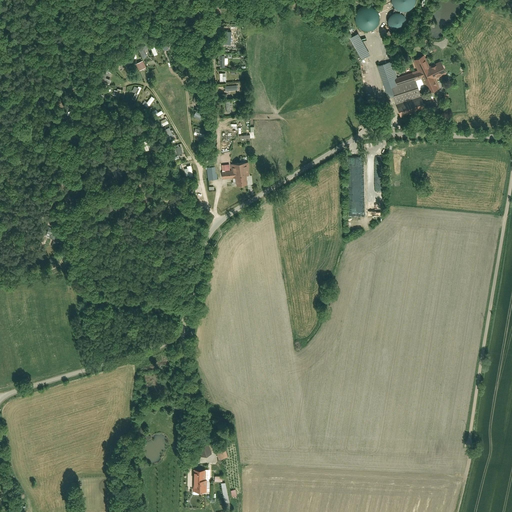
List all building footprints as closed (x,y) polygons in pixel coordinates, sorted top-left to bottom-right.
[(389,0),(391,4),(395,9),(401,12),(407,11),(412,7),(414,2),(413,0),(389,0)] [(386,20),(387,27),(391,32),(396,34),(403,31),(407,26),(407,21),(403,15),(396,13),(389,15),(386,20)] [(363,57),(371,52),(362,36),(354,40),(363,57)] [(150,45),(154,54),(160,51),(156,42),(150,45)] [(144,45),(138,48),(143,59),(149,56),(144,45)] [(437,91),(434,84),(433,79),(444,75),(440,65),(427,69),(423,57),(412,60),(417,72),(398,79),(392,61),(377,66),(383,85),(388,84),(400,118),(426,109),(419,90),(425,88),(428,95),(437,91)] [(134,65),(138,72),(144,69),(140,62),(134,65)] [(119,63),(115,67),(122,73),(126,69),(119,63)] [(190,86),(192,92),(200,88),(198,83),(190,86)] [(116,88),(112,95),(116,97),(120,91),(116,88)] [(144,95),(140,102),(145,105),(150,98),(144,95)] [(158,109),(151,114),(155,120),(162,115),(158,109)] [(196,112),(193,119),(199,122),(202,115),(196,112)] [(243,121),(244,138),(252,138),(252,120),(243,121)] [(170,129),(163,134),(167,140),(174,135),(170,129)] [(196,129),(194,134),(204,137),(205,132),(196,129)] [(221,181),(233,180),(233,186),(247,185),(245,164),(232,164),(232,166),(221,167),(221,181)] [(208,170),(208,182),(217,181),(217,169),(208,170)] [(197,445),(200,456),(209,454),(206,442),(197,445)] [(193,469),(192,491),(205,491),(205,470),(193,469)]
